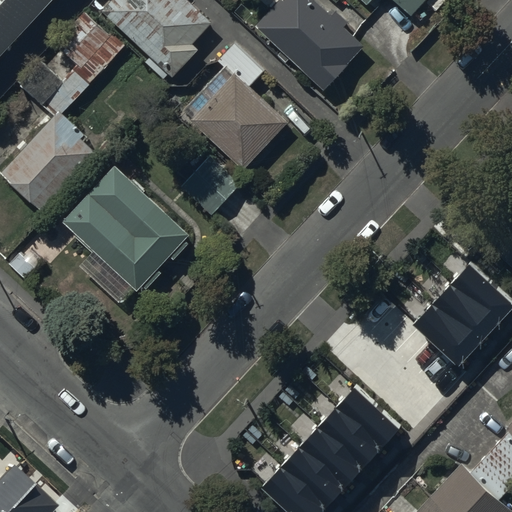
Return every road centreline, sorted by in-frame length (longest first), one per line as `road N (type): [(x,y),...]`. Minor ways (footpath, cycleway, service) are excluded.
road 1 (residential): [(122,451),(511,41)]
road 2 (unclassified): [(122,451),(0,338)]
